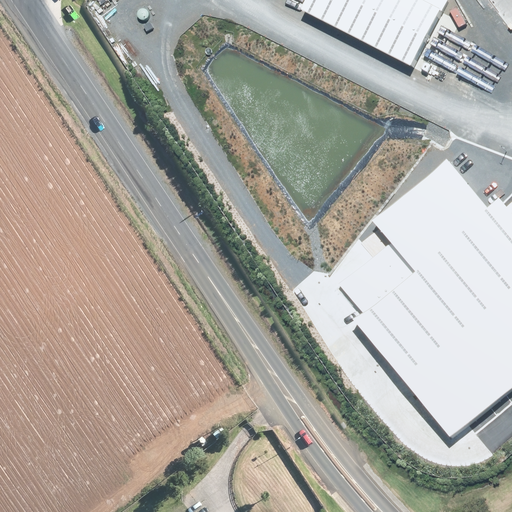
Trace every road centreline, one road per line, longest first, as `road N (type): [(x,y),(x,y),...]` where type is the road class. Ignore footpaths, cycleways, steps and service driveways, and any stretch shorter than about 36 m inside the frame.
road 1 (tertiary): [(283,389),(21,0)]
road 2 (tertiary): [(283,389),(390,511)]
road 3 (tertiary): [(364,511),(294,423),(283,389)]
